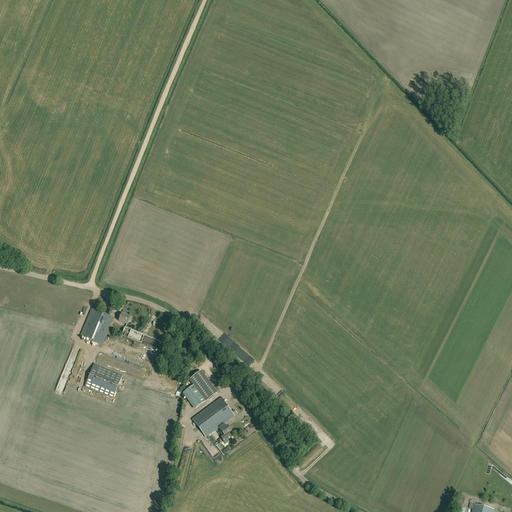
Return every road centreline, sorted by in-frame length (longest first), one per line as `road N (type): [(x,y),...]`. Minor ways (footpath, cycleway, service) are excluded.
road 1 (unclassified): [(358,511),(294,470),(168,313),(0,267)]
road 2 (track): [(89,288),(204,0)]
